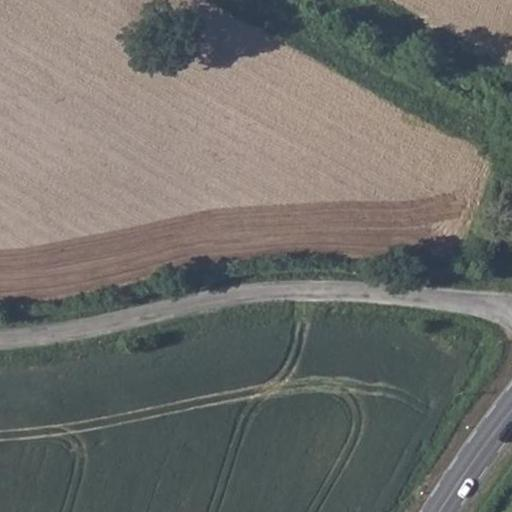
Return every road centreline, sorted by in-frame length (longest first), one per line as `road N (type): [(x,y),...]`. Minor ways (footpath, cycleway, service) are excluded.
road 1 (unclassified): [(511,311),(314,286),(100,329),(0,337)]
road 2 (primary): [(511,413),(440,511)]
